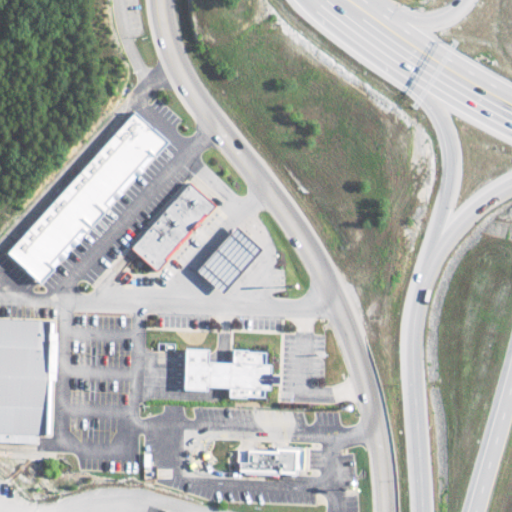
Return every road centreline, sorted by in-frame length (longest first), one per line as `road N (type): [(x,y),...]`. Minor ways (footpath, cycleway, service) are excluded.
road 1 (residential): [(380,511),(372,428),(332,294),(305,238),(197,92),(166,0)]
road 2 (motorway): [(511,185),(465,219),(436,252),(425,280),(411,378),(417,511)]
road 3 (motorway): [(371,18),(445,110),(454,142),(456,171),(436,252)]
road 4 (motorway): [(511,353),(465,511)]
road 5 (primary): [(511,102),(371,18)]
